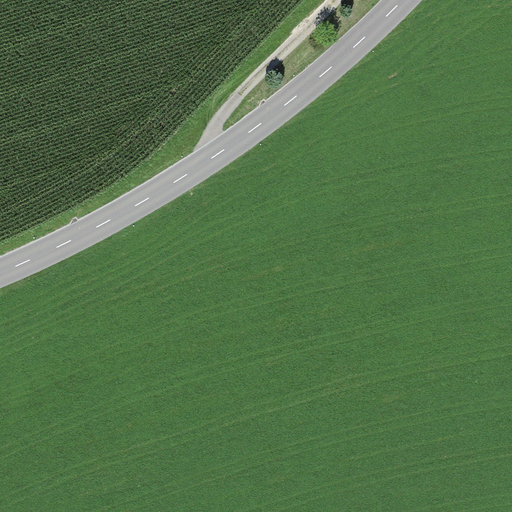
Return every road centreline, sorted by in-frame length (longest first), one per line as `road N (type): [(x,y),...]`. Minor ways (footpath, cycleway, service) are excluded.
road 1 (tertiary): [(0,273),(215,156),(297,96),(403,0)]
road 2 (track): [(215,156),(218,122),(334,0)]
